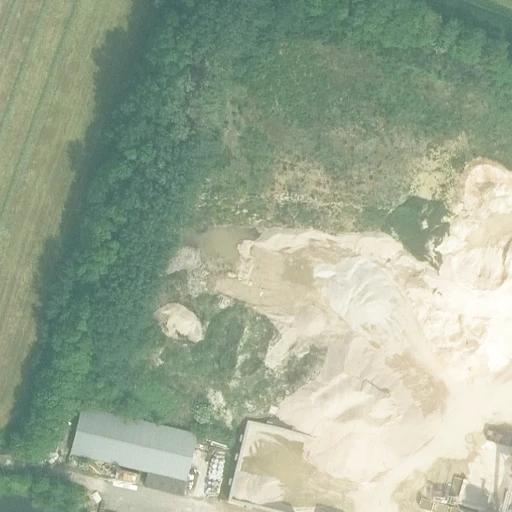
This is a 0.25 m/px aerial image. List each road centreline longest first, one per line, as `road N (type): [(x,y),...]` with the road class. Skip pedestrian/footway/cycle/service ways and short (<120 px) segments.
road 1 (track): [(378,511),(395,460),(464,421),(451,290),(511,249)]
road 2 (track): [(0,470),(176,511)]
